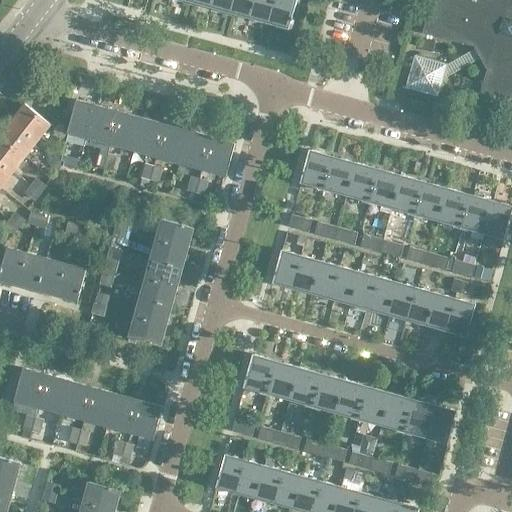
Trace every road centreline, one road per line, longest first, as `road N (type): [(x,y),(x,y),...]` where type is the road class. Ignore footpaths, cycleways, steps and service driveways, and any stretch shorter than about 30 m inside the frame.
road 1 (residential): [(511,387),(215,308)]
road 2 (residential): [(276,83),(32,15)]
road 3 (residential): [(511,153),(316,103),(276,83)]
road 4 (residential): [(215,308),(276,83)]
road 5 (residential): [(158,511),(215,308)]
